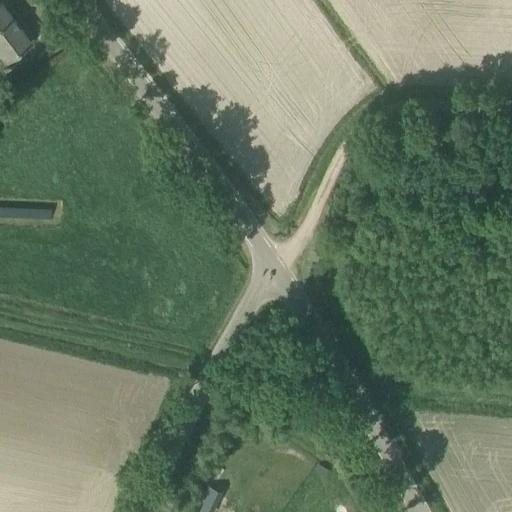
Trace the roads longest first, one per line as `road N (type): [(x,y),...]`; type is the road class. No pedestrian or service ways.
road 1 (unclassified): [(276,271),(76,0)]
road 2 (unclassified): [(417,511),(352,387),(276,271)]
road 3 (unclassified): [(143,511),(212,359),(276,271)]
road 4 (track): [(0,313),(212,359)]
road 5 (track): [(355,135),(401,110),(436,104),(511,109)]
road 6 (track): [(511,391),(391,379),(352,387)]
road 7 (unclassified): [(276,271),(355,135)]
